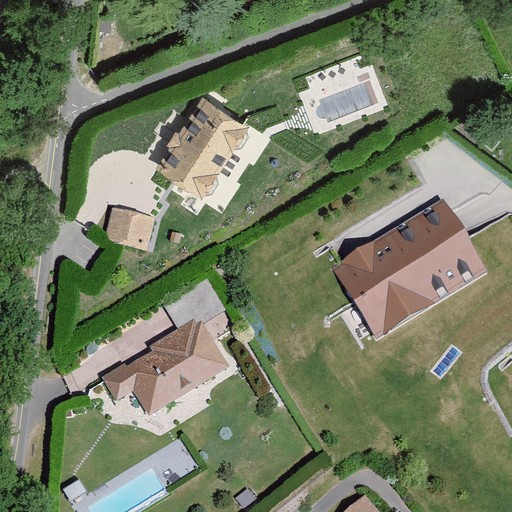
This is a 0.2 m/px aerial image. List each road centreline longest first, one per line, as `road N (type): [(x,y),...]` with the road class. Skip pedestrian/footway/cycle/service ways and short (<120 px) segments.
road 1 (unclassified): [(70,123),(23,511)]
road 2 (residential): [(70,123),(389,0)]
road 3 (unclassified): [(85,0),(70,123)]
